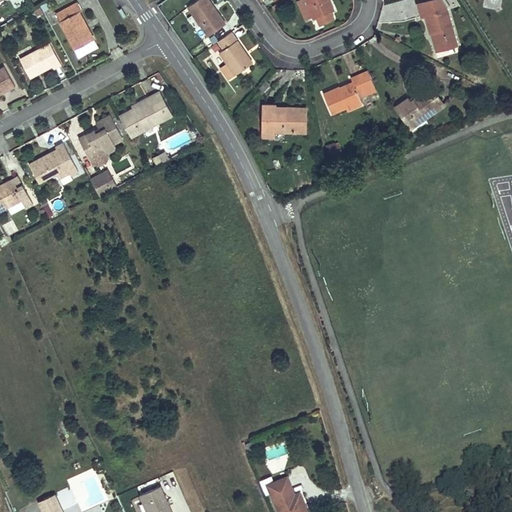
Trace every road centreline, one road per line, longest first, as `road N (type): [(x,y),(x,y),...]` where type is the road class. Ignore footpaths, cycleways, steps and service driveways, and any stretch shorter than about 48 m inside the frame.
road 1 (tertiary): [(364,511),(265,217),(225,135),(163,40)]
road 2 (residential): [(0,128),(163,40)]
road 3 (residential): [(246,0),(293,50),(355,28),(366,0)]
